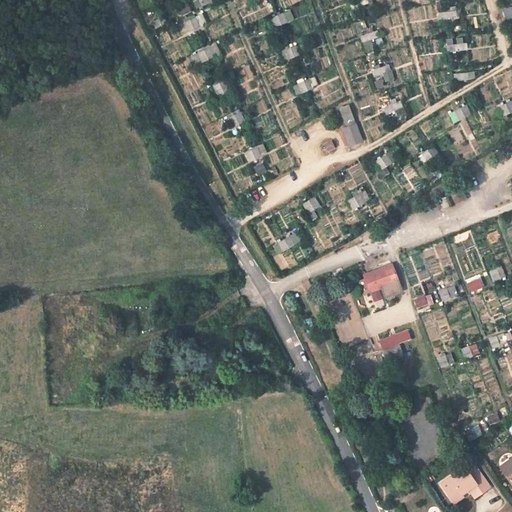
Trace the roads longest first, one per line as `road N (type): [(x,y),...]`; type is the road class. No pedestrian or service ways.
road 1 (tertiary): [(377,511),(273,294),(159,110),(107,0)]
road 2 (track): [(231,229),(504,65),(487,0)]
road 3 (track): [(273,294),(339,262),(511,202)]
road 4 (unknown): [(309,183),(229,3)]
